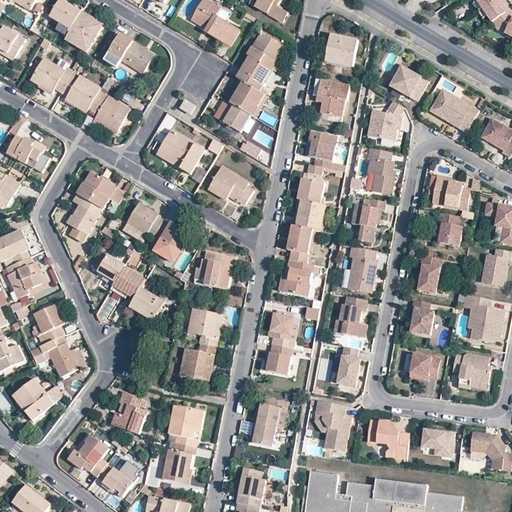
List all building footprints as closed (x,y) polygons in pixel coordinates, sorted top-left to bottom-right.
[(12,0),(30,11),(36,0),(12,0)] [(61,0),(51,17),(71,30),(82,11),(61,0)] [(207,32),(230,46),(240,30),(217,16),(221,10),(205,0),(203,0),(194,17),(210,27),(208,31),(207,32)] [(252,0),(251,2),(284,22),(289,13),(278,6),(281,1),(279,0),(252,0)] [(496,0),(477,0),(478,1),(484,9),(496,0)] [(494,23),(511,11),(503,0),(496,0),(484,9),(489,16),(494,23)] [(478,1),(473,4),(478,12),(484,9),(478,1)] [(489,16),(484,9),(478,12),(484,20),(489,16)] [(87,51),(103,24),(82,11),(71,30),(66,39),(87,51)] [(511,11),(494,23),(499,29),(511,35),(511,11)] [(210,27),(194,17),(192,21),(208,31),(210,27)] [(5,28),(0,35),(0,53),(0,54),(2,50),(15,58),(26,40),(5,28)] [(262,34),(249,56),(251,58),(271,70),(273,71),(275,73),(280,65),(279,64),(275,61),(279,54),(283,47),(262,34)] [(155,56),(121,36),(106,60),(116,66),(120,59),(144,73),(155,56)] [(358,41),(333,36),(330,49),(334,50),(332,62),(353,67),(358,41)] [(44,39),(40,45),(47,50),(52,43),(44,39)] [(15,58),(2,50),(0,54),(13,61),(15,58)] [(279,54),(275,61),(279,64),(283,56),(279,54)] [(251,58),(238,79),(245,83),(260,92),(266,82),(264,81),(271,70),(251,58)] [(44,59),(32,80),(41,85),(43,82),(55,89),(61,93),(72,75),(74,72),(67,68),(65,71),(44,59)] [(429,82),(403,66),(391,86),(411,98),(417,102),(429,82)] [(271,70),(264,81),(266,82),(273,71),(271,70)] [(100,92),(101,89),(80,77),(79,79),(72,75),(61,93),(68,97),(80,104),(78,107),(88,113),(90,109),(100,92)] [(55,89),(43,82),(41,85),(53,92),(55,89)] [(351,87),(323,82),(319,97),(326,99),(325,104),(323,114),(342,118),(346,100),(348,100),(351,87)] [(245,83),(232,104),(251,116),(252,116),(265,95),(260,92),(245,83)] [(411,98),(391,86),(387,92),(401,100),(402,98),(408,102),(411,98)] [(480,112),(443,90),(437,100),(445,104),(439,114),(453,122),(451,124),(467,133),(480,112)] [(100,92),(90,109),(99,114),(97,118),(118,130),(130,111),(100,92)] [(122,98),(131,103),(134,96),(126,92),(122,98)] [(265,95),(252,116),(257,119),(270,98),(265,95)] [(78,107),(80,104),(68,97),(67,100),(78,107)] [(227,113),(232,104),(226,100),(216,117),(225,123),(230,115),(227,113)] [(445,104),(437,100),(430,111),(451,124),(453,122),(439,114),(445,104)] [(195,107),(186,102),(182,108),(190,114),(195,107)] [(405,108),(395,102),(387,114),(400,117),(405,108)] [(241,132),(251,116),(232,104),(227,113),(230,115),(225,123),(241,132)] [(387,114),(374,112),(370,136),(396,141),(401,117),(400,117),(387,114)] [(118,130),(97,118),(95,121),(117,134),(118,130)] [(18,119),(9,132),(16,136),(24,122),(18,119)] [(511,154),(511,131),(492,120),(482,138),(492,144),(495,143),(498,145),(497,147),(504,151),(503,153),(510,157),(511,154)] [(204,151),(172,131),(161,150),(184,164),(181,169),(191,174),(204,151)] [(332,163),(337,137),(313,132),(311,143),(314,143),(311,157),(318,159),(317,166),(331,169),(332,163)] [(33,168),(42,153),(32,148),(34,144),(25,139),(24,141),(16,137),(9,149),(22,157),(20,160),(33,168)] [(34,144),(32,148),(42,153),(46,147),(36,141),(34,144)] [(246,145),(243,151),(259,160),(264,151),(251,143),(249,146),(246,145)] [(390,162),(392,153),(371,149),(369,158),(371,159),(368,173),(376,175),(373,191),(392,195),(395,176),(392,175),(393,170),(394,162),(390,162)] [(181,169),(184,164),(161,150),(158,155),(181,169)] [(332,163),(331,169),(341,171),(345,172),(347,166),(332,163)] [(310,165),(309,173),(323,175),(323,171),(334,173),(333,176),(340,177),(341,171),(331,169),(317,166),(310,165)] [(250,184),(222,168),(210,190),(227,200),(228,199),(231,195),(239,199),(239,201),(246,205),(255,191),(248,187),(250,184)] [(92,172),(79,195),(103,209),(110,198),(118,203),(125,192),(92,172)] [(373,191),(376,175),(368,173),(365,190),(373,191)] [(8,206),(21,185),(5,176),(1,182),(0,180),(0,201),(4,204),(8,206)] [(455,184),(454,184),(454,186),(451,185),(452,181),(452,179),(438,177),(433,204),(466,210),(470,189),(463,188),(463,186),(455,184)] [(478,191),(481,180),(473,179),(471,190),(478,191)] [(304,180),(300,200),(303,201),(321,204),(325,184),(304,180)] [(88,235),(103,209),(79,195),(74,202),(80,206),(74,216),(72,215),(68,223),(76,227),(88,235)] [(239,199),(231,195),(228,199),(237,203),(239,201),(239,199)] [(384,211),(386,202),(366,199),(365,207),(356,205),(352,224),(362,226),(360,240),(371,242),(372,235),(374,235),(376,224),(377,219),(380,219),(382,211),(384,211)] [(321,231),(327,205),(321,204),(303,201),(301,215),(296,214),(294,226),(313,230),(321,231)] [(139,204),(124,229),(143,240),(147,234),(155,238),(165,219),(139,204)] [(511,208),(492,204),(488,204),(485,216),(498,218),(496,227),(504,229),(502,243),(511,244),(511,208)] [(190,216),(182,211),(179,217),(187,222),(190,217),(190,216)] [(461,217),(440,213),(438,224),(443,225),(440,243),(459,247),(463,228),(459,227),(461,217)] [(187,232),(165,219),(155,238),(149,247),(171,260),(187,232)] [(210,229),(200,222),(196,229),(207,235),(210,229)] [(306,264),(313,230),(294,226),(289,250),(293,251),(291,261),(306,264)] [(88,235),(76,227),(71,235),(82,243),(88,235)] [(502,243),(504,229),(496,227),(493,241),(502,243)] [(0,240),(0,257),(2,261),(13,256),(17,263),(30,257),(27,250),(31,248),(23,230),(0,240)] [(371,280),(377,252),(352,247),(351,257),(354,257),(348,289),(372,293),(374,281),(371,280)] [(118,260),(126,264),(134,251),(128,248),(123,257),(120,255),(118,260)] [(509,261),(511,252),(496,249),(495,258),(487,257),(483,284),(502,287),(504,279),(502,277),(503,274),(505,274),(507,261),(509,261)] [(81,266),(88,255),(83,252),(76,263),(81,266)] [(118,260),(109,255),(108,256),(102,252),(94,267),(100,270),(98,272),(108,278),(106,281),(113,286),(124,267),(126,264),(118,260)] [(216,262),(217,254),(208,252),(206,260),(204,260),(202,269),(198,268),(196,279),(207,281),(211,261),(216,262)] [(207,281),(206,285),(224,289),(228,265),(232,266),(233,266),(235,258),(217,254),(216,262),(211,261),(207,281)] [(436,294),(442,260),(423,256),(421,266),(424,266),(419,291),(436,294)] [(9,275),(20,298),(34,292),(33,288),(41,284),(32,264),(32,263),(30,257),(17,263),(8,267),(11,274),(9,275)] [(309,297),(315,266),(306,264),(291,261),(289,269),(285,292),(309,297)] [(32,264),(41,284),(33,288),(34,292),(47,286),(45,283),(36,262),(32,263),(32,264)] [(49,269),(55,283),(59,281),(53,267),(49,269)] [(113,286),(111,289),(126,298),(129,293),(136,297),(141,288),(146,280),(124,267),(113,286)] [(285,292),(289,269),(284,267),(280,291),(285,292)] [(351,270),(346,268),(341,287),(346,288),(351,270)] [(184,284),(182,296),(188,297),(190,285),(184,284)] [(131,305),(155,320),(165,303),(141,288),(136,297),(131,305)] [(0,304),(8,301),(4,291),(0,292),(0,304)] [(498,310),(490,308),(492,300),(467,295),(466,300),(473,302),(473,305),(480,307),(478,319),(475,318),(472,339),(499,344),(504,316),(501,316),(498,310)] [(368,301),(348,297),(346,307),(344,306),(341,321),(345,322),(343,334),(365,338),(368,326),(357,323),(358,320),(360,320),(362,311),(366,312),(368,301)] [(478,319),(480,307),(473,305),(473,302),(466,300),(465,307),(472,308),(469,332),(473,333),(475,318),(478,319)] [(429,311),(430,304),(415,301),(414,309),(416,309),(412,332),(430,335),(435,312),(429,311)] [(10,305),(13,312),(16,311),(24,307),(21,302),(19,303),(18,302),(10,305)] [(55,305),(64,324),(68,322),(59,304),(55,305)] [(34,327),(43,345),(46,344),(63,336),(66,335),(61,326),(64,324),(55,305),(36,314),(40,324),(34,327)] [(16,311),(19,318),(30,314),(27,306),(24,307),(16,311)] [(318,321),(320,311),(307,308),(305,319),(318,321)] [(194,309),(190,333),(202,335),(200,344),(201,344),(216,347),(218,339),(214,338),(217,327),(220,327),(223,314),(194,309)] [(276,314),(272,337),(275,337),(274,345),(289,348),(290,340),(295,341),(298,326),(294,325),(296,318),(276,314)] [(345,322),(341,321),(337,320),(335,332),(343,334),(345,322)] [(0,335),(0,374),(0,373),(0,371),(24,361),(17,344),(9,348),(3,334),(0,335)] [(49,351),(62,377),(79,369),(70,351),(63,336),(46,344),(49,351)] [(43,345),(40,346),(44,354),(49,351),(46,344),(43,345)] [(186,348),(181,375),(210,381),(212,366),(209,365),(211,353),(215,354),(216,347),(201,344),(200,351),(186,348)] [(272,354),(269,371),(289,375),(294,349),(289,348),(274,345),(272,354)] [(40,346),(31,351),(37,365),(47,361),(44,354),(40,346)] [(356,359),(358,350),(345,347),(343,356),(338,384),(356,387),(361,360),(356,359)] [(269,371),(272,354),(268,353),(266,361),(263,361),(261,370),(269,371)] [(453,372),(461,374),(459,387),(470,390),(471,382),(488,385),(491,372),(487,371),(490,359),(468,354),(464,357),(456,355),(453,372)] [(338,384),(343,356),(334,355),(330,382),(338,384)] [(440,359),(415,355),(411,373),(414,378),(425,380),(429,376),(436,378),(440,359)] [(55,404),(35,380),(18,394),(30,410),(27,412),(34,421),(55,404)] [(139,434),(147,412),(143,410),(146,401),(142,400),(143,398),(125,392),(121,403),(127,405),(124,415),(118,413),(113,425),(139,434)] [(30,410),(18,394),(14,396),(27,412),(30,410)] [(284,429),(289,402),(269,399),(268,406),(263,405),(261,414),(257,413),(255,423),(276,427),(284,429)] [(346,407),(319,402),(316,415),(324,417),(323,420),(329,429),(325,449),(345,452),(351,423),(346,422),(347,417),(344,416),(346,407)] [(127,405),(121,403),(118,413),(124,415),(127,405)] [(175,406),(170,434),(171,434),(169,441),(176,443),(196,447),(198,439),(193,438),(194,432),(200,432),(203,411),(175,406)] [(400,434),(392,424),(371,421),(369,442),(388,445),(391,449),(397,450),(396,458),(407,459),(410,435),(400,434)] [(272,447),(276,427),(255,423),(253,435),(257,435),(255,443),(272,447)] [(455,434),(425,430),(423,448),(436,449),(444,450),(444,457),(452,458),(453,453),(455,438),(455,434)] [(89,433),(76,450),(80,453),(88,443),(87,442),(92,435),(89,433)] [(491,438),(485,437),(485,434),(474,433),(471,451),(487,453),(493,461),(492,469),(511,472),(511,465),(511,454),(505,454),(506,447),(496,436),(491,435),(491,438)] [(109,449),(92,435),(87,442),(88,443),(80,453),(76,450),(69,459),(82,469),(85,466),(98,476),(107,465),(108,464),(101,459),(109,449)] [(461,454),(463,439),(455,438),(453,453),(461,454)] [(170,450),(164,479),(186,484),(189,469),(190,469),(193,455),(195,456),(196,447),(176,443),(175,451),(170,450)] [(396,458),(397,450),(391,449),(387,452),(387,457),(396,458)] [(113,469),(107,465),(98,476),(105,481),(104,482),(123,497),(137,478),(135,476),(141,469),(129,459),(119,472),(114,468),(113,469)] [(0,486),(11,472),(0,463),(0,486)] [(239,505),(259,509),(261,500),(262,500),(266,480),(262,480),(264,472),(245,469),(244,476),(239,505)] [(460,511),(463,496),(427,492),(428,485),(376,478),(375,486),(347,482),(347,483),(346,495),(336,494),(338,474),(310,471),(308,488),(311,488),(310,499),(307,499),(304,511),(460,511)] [(13,502),(25,511),(45,511),(51,506),(26,486),(13,502)] [(95,495),(104,501),(110,492),(100,487),(95,495)] [(127,500),(131,504),(140,492),(136,488),(127,500)] [(189,511),(191,505),(150,497),(146,511),(189,511)]
